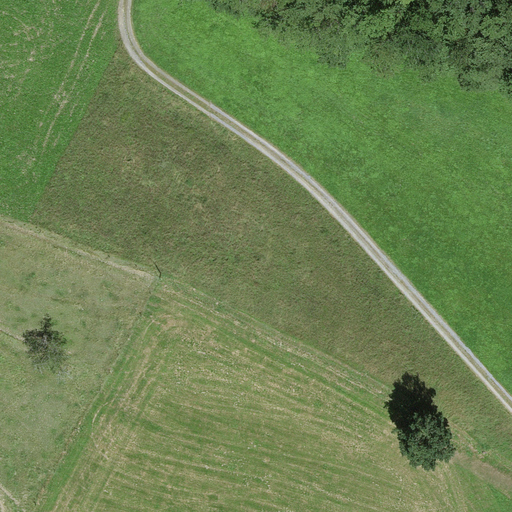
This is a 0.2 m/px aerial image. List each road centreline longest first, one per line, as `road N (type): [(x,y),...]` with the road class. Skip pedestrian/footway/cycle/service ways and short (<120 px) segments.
road 1 (track): [(125,0),(129,48),(147,68),(275,155),(329,204),(511,406)]
road 2 (track): [(290,0),(511,73)]
